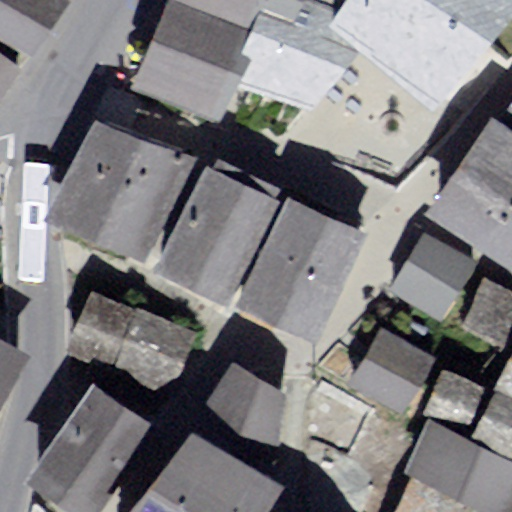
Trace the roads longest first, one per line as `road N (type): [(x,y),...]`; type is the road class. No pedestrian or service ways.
road 1 (residential): [(37,141),(36,317),(24,434),(3,511)]
road 2 (residential): [(98,0),(54,86),(37,141)]
